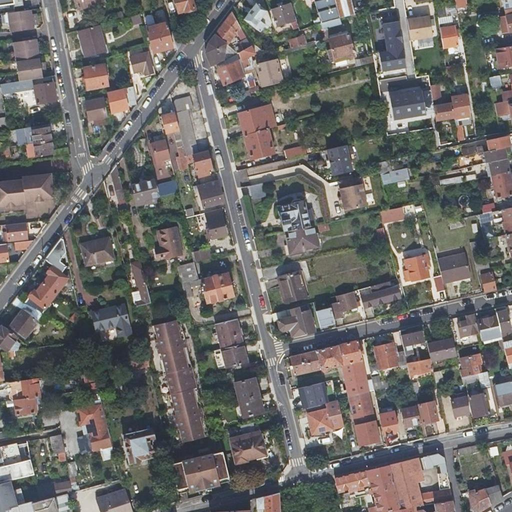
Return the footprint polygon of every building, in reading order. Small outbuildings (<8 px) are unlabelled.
[(0,0),(0,14),(6,13),(13,12),(11,0),(0,0)] [(99,10),(99,9),(98,8),(104,7),(102,0),(73,0),(76,9),(93,6),(94,11),(99,10)] [(174,0),(179,15),(195,10),(192,0),(174,0)] [(349,0),(313,0),(314,3),(315,6),(320,25),(314,27),(315,32),(326,28),(325,23),(353,14),(351,4),(349,0)] [(511,0),(502,0),(504,9),(511,7),(511,0)] [(242,20),(251,27),(259,33),(263,29),(265,30),(270,24),(265,12),(255,4),(242,20)] [(271,11),(274,20),(277,29),(292,25),(294,31),(295,30),(296,33),(299,32),(290,5),(271,11)] [(451,13),(450,7),(436,10),(437,15),(451,13)] [(511,7),(504,9),(505,16),(500,17),(504,36),(511,34),(511,7)] [(30,9),(13,12),(6,13),(9,33),(33,29),(32,24),(36,23),(35,13),(31,14),(30,9)] [(215,34),(229,45),(239,28),(231,13),(215,34)] [(487,14),(488,21),(495,20),(494,13),(487,14)] [(418,19),(419,31),(426,29),(423,16),(417,17),(418,19)] [(405,69),(400,21),(382,23),(384,51),(378,52),(380,71),(405,69)] [(166,25),(157,27),(162,51),(171,49),(166,25)] [(456,31),(457,31),(458,31),(457,26),(455,27),(455,25),(439,27),(443,47),(458,44),(456,31)] [(78,31),(81,45),(84,58),(105,53),(99,27),(78,31)] [(160,51),(155,28),(146,30),(151,54),(160,51)] [(181,39),(179,35),(177,31),(171,35),(174,45),(176,54),(183,44),(181,39)] [(329,39),(331,50),(349,45),(346,35),(345,35),(344,33),(332,36),(332,38),(329,39)] [(227,48),(229,45),(215,34),(213,36),(227,48)] [(237,58),(227,48),(213,36),(208,44),(205,53),(210,67),(231,60),(237,58)] [(40,72),(42,72),(44,72),(43,61),(39,62),(38,53),(41,52),(40,42),(36,42),(35,38),(12,42),(18,81),(21,81),(41,77),(40,72)] [(309,46),(308,42),(307,38),(293,41),(295,49),(309,46)] [(421,47),(433,46),(432,38),(420,39),(421,47)] [(238,49),(239,50),(242,53),(248,47),(244,39),(236,47),(238,49)] [(259,51),(261,49),(263,47),(258,42),(254,46),(259,51)] [(331,50),(334,59),(339,58),(340,60),(352,56),(349,45),(331,50)] [(509,63),(509,64),(509,66),(511,65),(511,45),(496,48),(500,65),(509,63)] [(252,54),(248,47),(242,53),(240,55),(240,56),(241,61),(242,65),(252,54)] [(129,59),(131,66),(133,74),(143,71),(145,76),(152,75),(147,55),(129,59)] [(281,84),(278,74),(275,63),(256,69),(262,90),(271,88),(272,91),(275,90),(274,86),(281,84)] [(242,66),(229,69),(216,72),(220,87),(246,81),(245,76),(243,70),(242,66)] [(89,96),(103,93),(110,91),(108,85),(99,87),(95,67),(83,70),(89,96)] [(243,70),(245,76),(254,74),(252,68),(243,70)] [(501,84),(499,75),(496,75),(490,76),(489,76),(491,87),(501,84)] [(23,92),(21,81),(18,81),(0,84),(0,91),(1,95),(23,92)] [(52,82),(42,84),(32,85),(36,104),(56,100),(52,82)] [(431,99),(434,99),(438,98),(435,84),(429,85),(431,99)] [(126,105),(136,102),(132,85),(124,87),(127,96),(123,97),(126,105)] [(384,117),(387,134),(433,128),(431,118),(428,118),(427,106),(431,105),(429,86),(387,92),(390,117),(384,117)] [(110,91),(103,93),(110,116),(127,110),(126,105),(123,97),(127,96),(124,87),(124,88),(110,91)] [(450,95),(451,101),(453,115),(468,112),(466,101),(469,100),(468,96),(466,97),(465,93),(450,95)] [(172,103),(174,112),(185,156),(197,152),(186,110),(193,108),(190,95),(175,98),(172,103)] [(251,103),(250,99),(250,97),(250,95),(235,98),(237,105),(251,103)] [(107,116),(105,107),(102,98),(84,103),(88,121),(93,120),(94,127),(107,125),(105,117),(107,116)] [(505,113),(506,113),(508,112),(510,119),(511,118),(511,103),(503,105),(502,100),(494,102),(496,113),(504,111),(505,113)] [(453,115),(451,101),(432,104),(434,119),(453,115)] [(237,114),(243,136),(264,130),(273,128),(267,106),(237,114)] [(174,112),(167,113),(161,115),(165,132),(174,131),(178,148),(177,149),(178,155),(176,156),(179,169),(187,166),(185,156),(174,112)] [(31,131),(33,143),(50,140),(48,127),(31,130),(31,131)] [(264,130),(243,136),(249,160),(271,154),(264,130)] [(23,133),(25,145),(33,143),(31,131),(23,133)] [(507,145),(510,144),(508,134),(486,140),(488,150),(503,146),(507,145)] [(171,138),(164,140),(167,149),(173,147),(171,138)] [(50,140),(33,143),(25,145),(27,159),(52,154),(53,157),(68,155),(67,147),(52,150),(50,140)] [(164,140),(161,141),(151,143),(156,164),(162,162),(161,159),(168,157),(167,149),(164,140)] [(348,145),(325,150),(331,177),(354,171),(348,145)] [(285,158),(295,156),(305,154),(303,146),(284,151),(285,158)] [(505,157),(503,146),(488,150),(485,151),(486,155),(487,159),(479,161),(480,163),(487,162),(505,157)] [(10,151),(9,147),(0,148),(0,158),(8,157),(7,151),(10,151)] [(475,147),(462,148),(462,158),(476,157),(475,147)] [(209,174),(209,172),(208,169),(212,168),(207,151),(192,155),(198,177),(209,174)] [(161,159),(162,162),(163,166),(170,164),(168,157),(161,159)] [(508,157),(505,157),(487,162),(490,175),(492,175),(508,171),(506,160),(508,160),(508,157)] [(116,167),(113,170),(110,174),(118,207),(124,205),(116,167)] [(383,183),(409,178),(407,168),(381,173),(383,183)] [(511,195),(511,186),(508,171),(492,175),(493,181),(494,181),(500,203),(508,201),(507,196),(511,195)] [(50,175),(21,178),(22,180),(25,203),(35,202),(35,204),(43,203),(43,201),(53,200),(50,175)] [(148,199),(149,199),(149,200),(157,198),(157,196),(158,196),(153,175),(130,180),(135,202),(148,199)] [(362,177),(339,182),(342,197),(339,198),(341,204),(344,203),(345,211),(368,206),(362,177)] [(0,183),(0,208),(6,208),(6,210),(14,209),(14,207),(25,206),(25,203),(22,180),(0,183)] [(177,192),(176,187),(174,181),(157,185),(160,196),(177,192)] [(217,181),(207,183),(197,186),(202,209),(223,204),(217,181)] [(270,196),(269,183),(249,184),(250,196),(270,196)] [(457,190),(455,184),(442,187),(443,193),(457,190)] [(106,188),(110,203),(116,201),(112,187),(106,188)] [(288,233),(309,228),(306,213),(304,203),(302,204),(302,201),(292,203),(293,205),(277,209),(279,220),(281,220),(284,233),(288,233)] [(490,203),(481,206),(483,212),(492,209),(490,203)] [(511,233),(511,208),(480,216),(482,224),(494,221),(493,217),(502,215),(504,223),(502,223),(505,236),(511,233)] [(205,227),(206,230),(207,234),(211,232),(212,238),(226,234),(219,210),(206,214),(209,226),(205,227)] [(313,227),(316,227),(313,211),(306,213),(309,228),(313,227)] [(380,213),(382,219),(391,217),(389,211),(380,213)] [(458,221),(460,228),(468,226),(466,219),(458,221)] [(453,229),(460,228),(458,221),(457,221),(451,222),(452,226),(453,229)] [(6,234),(5,234),(4,234),(4,237),(6,237),(7,242),(27,240),(25,224),(5,226),(6,234)] [(313,227),(309,228),(288,233),(289,241),(286,242),(289,258),(306,255),(305,251),(319,248),(317,235),(315,235),(313,227)] [(157,233),(158,240),(160,248),(154,249),(157,260),(181,254),(175,228),(157,233)] [(484,235),(485,241),(495,238),(494,232),(484,235)] [(378,236),(380,245),(387,244),(385,234),(378,236)] [(107,237),(102,238),(97,240),(98,242),(81,247),(85,265),(112,258),(107,237)] [(52,267),(65,277),(66,276),(67,271),(64,268),(66,266),(59,261),(65,252),(62,238),(45,261),(52,267)] [(34,242),(24,243),(14,244),(15,253),(27,251),(34,242)] [(0,262),(9,261),(8,245),(0,245),(0,262)] [(194,262),(208,258),(205,249),(191,253),(194,262)] [(427,255),(416,258),(405,261),(406,269),(408,269),(409,271),(402,273),(404,284),(429,277),(426,266),(430,266),(427,255)] [(441,279),(443,286),(469,279),(463,255),(437,261),(441,279)] [(138,261),(133,262),(130,263),(135,285),(137,284),(138,289),(133,290),(129,290),(133,306),(149,302),(138,261)] [(488,262),(475,264),(477,272),(490,269),(488,262)] [(190,288),(196,286),(202,285),(206,302),(235,295),(230,273),(211,277),(208,278),(198,280),(193,263),(177,268),(184,297),(192,295),(190,288)] [(17,264),(7,265),(0,265),(0,276),(8,276),(17,264)] [(66,278),(65,277),(52,267),(47,273),(49,274),(43,282),(55,292),(66,278)] [(495,290),(493,283),(492,276),(490,277),(489,273),(480,275),(484,292),(495,290)] [(299,274),(289,277),(278,279),(285,304),(306,299),(299,274)] [(444,293),(443,286),(441,279),(433,281),(436,294),(444,293)] [(43,308),(55,292),(43,282),(36,290),(34,289),(30,295),(23,290),(16,298),(40,311),(43,308)] [(381,285),(357,292),(359,298),(363,310),(397,300),(394,289),(383,293),(381,285)] [(339,308),(330,310),(333,322),(338,320),(337,315),(350,312),(351,314),(354,313),(353,310),(359,309),(357,304),(355,305),(353,297),(356,296),(356,298),(359,298),(357,292),(336,299),(339,308)] [(42,312),(40,311),(16,298),(11,305),(18,311),(8,326),(23,336),(42,312)] [(91,315),(93,323),(95,332),(114,328),(117,338),(129,335),(123,307),(91,315)] [(73,309),(67,317),(71,321),(78,313),(73,309)] [(286,320),(285,317),(284,314),(271,317),(273,325),(279,323),(281,331),(284,333),(289,332),(291,333),(292,337),(305,334),(299,314),(298,310),(288,313),(290,319),(286,320)] [(333,322),(330,310),(315,314),(320,329),(334,325),(333,322)] [(501,336),(502,343),(510,341),(508,331),(510,331),(505,312),(496,314),(496,316),(501,336)] [(299,314),(305,334),(305,336),(315,334),(312,324),(314,323),(313,320),(311,320),(309,314),(303,315),(302,313),(299,314)] [(465,315),(466,318),(467,321),(458,323),(461,337),(478,333),(474,313),(465,315)] [(497,337),(501,336),(496,316),(487,319),(477,321),(481,340),(485,339),(485,342),(488,341),(488,339),(497,337)] [(159,361),(160,361),(162,360),(165,374),(170,394),(174,408),(171,409),(176,430),(178,429),(182,443),(208,436),(179,319),(153,326),(157,339),(154,339),(159,361)] [(223,349),(243,343),(237,319),(216,324),(223,349)] [(0,346),(3,349),(14,335),(0,325),(0,346)] [(414,356),(413,356),(412,356),(409,345),(424,342),(422,333),(401,337),(405,360),(415,358),(414,356)] [(430,360),(457,355),(454,339),(427,344),(429,355),(430,360)] [(349,397),(368,392),(358,340),(289,358),(292,368),(290,368),(292,375),(343,365),(349,397)] [(511,340),(510,341),(502,343),(504,350),(507,363),(511,361),(511,340)] [(248,362),(243,343),(223,349),(227,367),(248,362)] [(397,366),(395,354),(393,343),(373,346),(377,370),(397,366)] [(405,360),(406,364),(430,360),(429,355),(415,358),(405,360)] [(478,375),(477,370),(475,365),(481,364),(479,355),(462,359),(463,367),(468,366),(468,368),(461,370),(462,378),(478,375)] [(129,370),(131,370),(133,369),(134,373),(140,371),(139,368),(147,366),(144,356),(122,361),(122,363),(129,370)] [(432,370),(430,360),(406,364),(407,371),(409,378),(412,377),(411,374),(432,370)] [(433,374),(434,380),(435,386),(442,385),(440,372),(433,374)] [(486,372),(478,375),(462,378),(464,385),(479,381),(480,388),(489,386),(486,372)] [(35,378),(0,383),(0,390),(9,389),(11,401),(13,401),(34,398),(38,398),(35,378)] [(236,383),(240,401),(260,396),(256,379),(236,383)] [(505,382),(504,380),(504,379),(503,379),(499,380),(498,381),(499,384),(494,385),(499,405),(511,401),(511,384),(511,383),(511,381),(505,382)] [(321,385),(324,401),(335,399),(331,383),(321,385)] [(418,384),(411,386),(415,407),(417,406),(422,405),(418,384)] [(376,434),(368,392),(349,397),(358,445),(382,440),(381,433),(376,434)] [(486,393),(478,395),(470,397),(474,417),(490,413),(486,393)] [(260,396),(240,401),(245,418),(264,413),(260,396)] [(35,404),(34,398),(13,401),(15,415),(33,413),(32,405),(35,404)] [(467,398),(459,400),(452,402),(455,417),(470,414),(467,398)] [(111,446),(99,402),(75,406),(80,425),(86,424),(88,434),(77,437),(81,453),(111,446)] [(420,424),(428,423),(437,421),(433,402),(422,405),(417,406),(420,424)] [(415,408),(407,409),(400,411),(403,427),(418,424),(415,408)] [(326,409),(317,411),(307,413),(311,433),(330,428),(326,409)] [(349,411),(342,413),(345,426),(350,447),(352,456),(358,454),(351,429),(353,428),(349,411)] [(383,434),(390,433),(390,429),(394,428),(391,411),(379,413),(383,434)] [(346,448),(350,447),(345,426),(338,428),(343,449),(346,448)] [(115,447),(118,465),(118,466),(138,461),(138,460),(152,457),(149,441),(152,441),(150,429),(121,435),(122,444),(115,447)] [(247,462),(246,461),(266,455),(265,451),(275,448),(270,430),(230,440),(236,465),(247,462)] [(60,433),(54,434),(48,435),(51,453),(63,451),(60,433)] [(0,482),(8,480),(32,475),(26,439),(0,445),(0,482)] [(491,456),(498,454),(496,446),(489,448),(491,456)] [(459,448),(460,474),(479,473),(478,447),(459,448)] [(219,485),(219,484),(212,455),(211,450),(197,453),(199,459),(193,461),(192,455),(169,460),(176,490),(187,487),(188,491),(188,493),(219,485)] [(229,481),(222,452),(212,455),(219,484),(229,481)] [(418,495),(409,460),(388,465),(399,509),(413,506),(414,511),(453,511),(450,494),(448,487),(449,486),(443,457),(437,453),(422,456),(425,469),(437,466),(442,491),(418,495)] [(388,511),(399,509),(388,465),(367,470),(377,511),(381,511),(386,511),(388,511)] [(13,499),(8,480),(0,482),(0,511),(71,511),(67,495),(37,502),(29,504),(27,496),(13,499)] [(35,490),(37,502),(67,495),(70,494),(69,489),(68,483),(55,486),(55,485),(35,490)] [(480,484),(476,485),(473,487),(474,491),(467,494),(470,509),(476,511),(498,499),(495,486),(482,491),(480,484)] [(95,499),(99,511),(131,511),(124,490),(95,499)] [(278,511),(277,492),(263,496),(254,497),(254,507),(254,511),(278,511)] [(348,511),(344,492),(336,494),(340,511),(348,511)]
